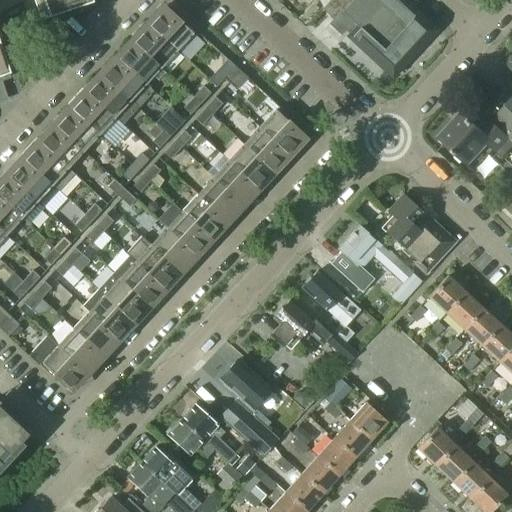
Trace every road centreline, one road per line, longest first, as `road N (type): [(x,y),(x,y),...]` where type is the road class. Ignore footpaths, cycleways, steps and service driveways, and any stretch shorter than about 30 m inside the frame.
road 1 (unknown): [(345,101),(54,424)]
road 2 (residential): [(91,456),(389,142)]
road 3 (residential): [(389,142),(237,0)]
road 4 (residential): [(0,144),(132,0)]
road 5 (residential): [(511,259),(389,142)]
road 6 (residential): [(389,142),(481,29)]
road 7 (residential): [(91,456),(0,377)]
